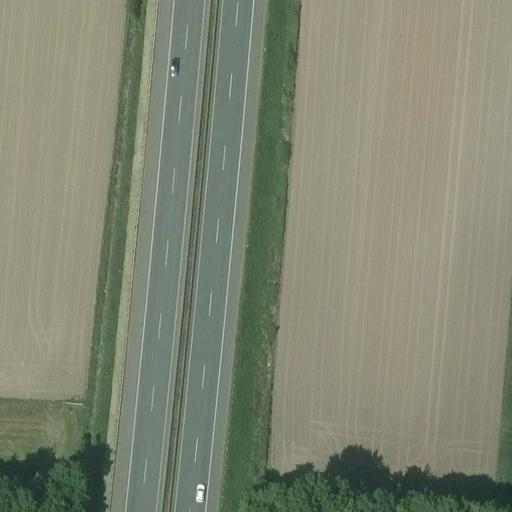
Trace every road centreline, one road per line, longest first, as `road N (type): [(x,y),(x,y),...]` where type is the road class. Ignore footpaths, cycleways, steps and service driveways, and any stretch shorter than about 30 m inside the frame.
road 1 (motorway): [(192,511),(242,0)]
road 2 (motorway): [(188,0),(140,511)]
